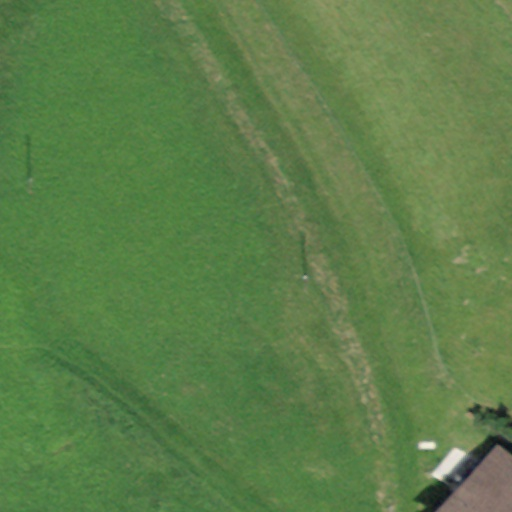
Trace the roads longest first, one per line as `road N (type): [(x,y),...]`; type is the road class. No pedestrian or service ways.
road 1 (track): [(412,511),(396,421),(325,230),(284,144),(195,0)]
road 2 (track): [(260,511),(139,403),(51,342)]
